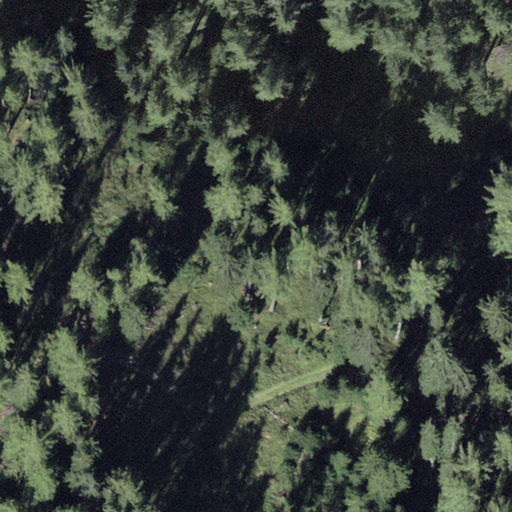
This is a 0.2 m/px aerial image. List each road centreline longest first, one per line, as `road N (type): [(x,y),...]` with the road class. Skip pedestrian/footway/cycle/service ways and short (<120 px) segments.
road 1 (track): [(511,403),(486,405),(337,373),(209,414),(119,366),(57,389),(0,481)]
road 2 (track): [(0,190),(38,140),(161,40),(288,0)]
